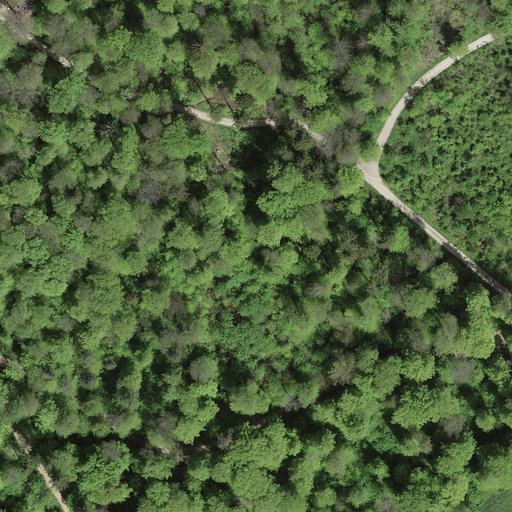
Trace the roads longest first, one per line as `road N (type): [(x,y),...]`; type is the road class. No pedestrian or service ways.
road 1 (track): [(0,360),(25,368),(136,443),(171,454),(227,440),(424,344),(511,340)]
road 2 (track): [(359,172),(286,121),(205,118),(119,91),(0,20)]
road 3 (track): [(511,29),(440,64),(391,115),(359,172)]
road 4 (track): [(511,298),(359,172)]
